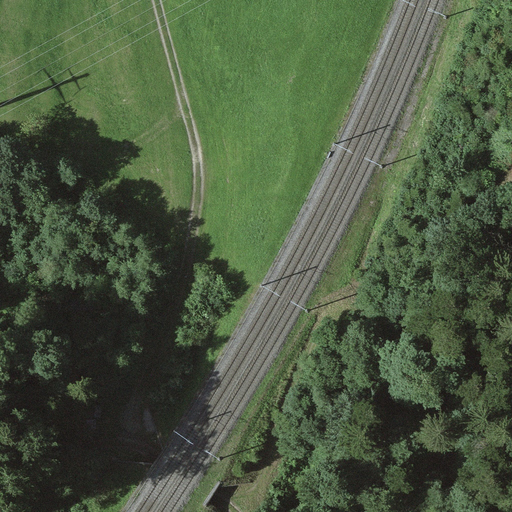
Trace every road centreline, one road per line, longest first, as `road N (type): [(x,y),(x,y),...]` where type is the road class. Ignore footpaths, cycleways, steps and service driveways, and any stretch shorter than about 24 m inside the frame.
road 1 (track): [(114,456),(213,183),(172,0)]
road 2 (track): [(260,485),(320,333),(348,313),(386,308),(427,340),(445,377),(454,511)]
road 3 (track): [(260,485),(237,503),(214,499),(156,457),(114,456),(0,398)]
